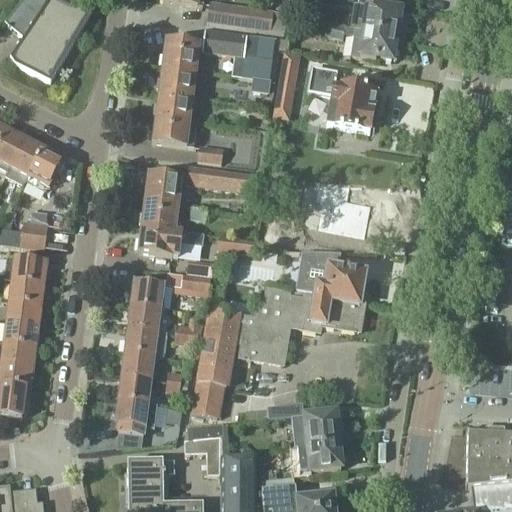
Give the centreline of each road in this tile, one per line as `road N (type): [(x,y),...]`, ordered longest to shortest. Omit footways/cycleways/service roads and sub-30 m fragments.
road 1 (residential): [(413,506),(389,472),(472,0)]
road 2 (secondary): [(413,506),(501,0)]
road 3 (residential): [(55,453),(98,144)]
road 4 (residential): [(98,144),(117,0)]
